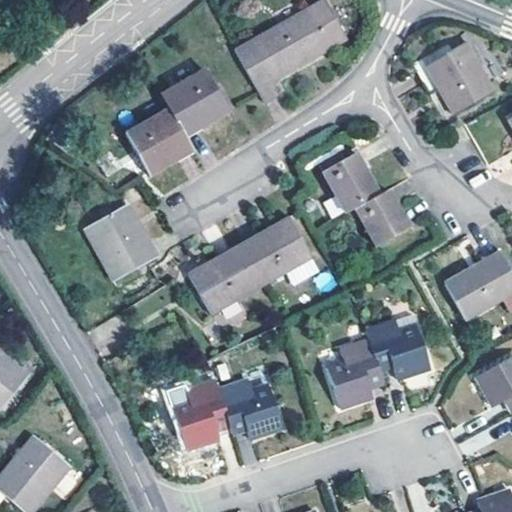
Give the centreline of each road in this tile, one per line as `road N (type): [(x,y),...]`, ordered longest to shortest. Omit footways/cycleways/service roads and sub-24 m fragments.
road 1 (residential): [(153,511),(116,430),(0,230)]
road 2 (residential): [(186,511),(361,450),(415,452)]
road 3 (residential): [(170,0),(0,137)]
road 4 (residential): [(366,77),(233,175),(213,199)]
road 5 (residential): [(366,77),(416,157),(457,192)]
